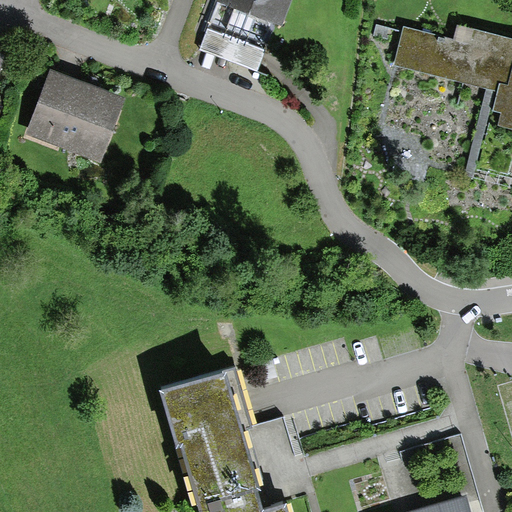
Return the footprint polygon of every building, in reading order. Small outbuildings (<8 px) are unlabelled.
[(289,0),(215,0),(197,50),(261,74),(289,0)] [(451,37),(402,26),(392,67),(494,90),(475,169),(505,176),(511,146),(511,37),(453,24),(451,37)] [(125,95),(49,69),(27,135),(102,161),(125,95)] [(225,366),(159,384),(175,439),(181,437),(196,488),(193,488),(200,511),(287,511),(283,498),(262,504),(255,481),(261,480),(256,463),(253,464),(246,441),(250,440),(246,425),(242,426),(225,366)] [(472,511),(466,490),(389,511),(472,511)]
